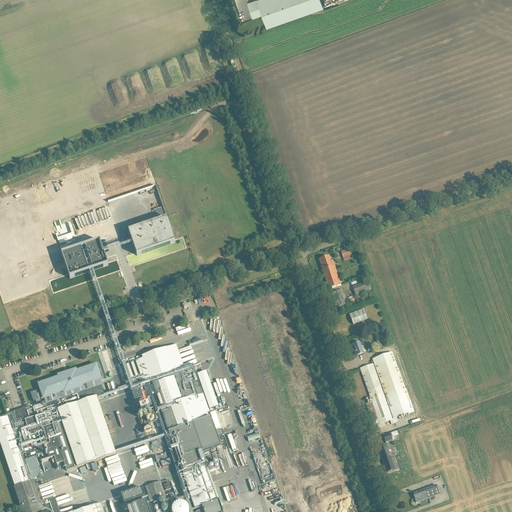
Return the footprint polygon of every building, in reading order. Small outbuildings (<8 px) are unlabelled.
[(254,0),(247,3),(253,18),(262,15),(267,28),(323,8),(320,0),(254,0)] [(163,208),(154,211),(156,216),(165,213),(163,208)] [(167,219),(129,232),(132,242),(136,254),(137,256),(175,243),(175,241),(167,219)] [(419,234),(391,243),(396,244),(397,249),(398,244),(403,245),(404,249),(406,249),(404,248),(406,239),(407,245),(408,245),(409,241),(410,244),(414,242),(415,243),(415,241),(420,241),(420,239),(419,234)] [(93,271),(108,266),(108,263),(104,252),(100,241),(62,254),(69,275),(70,279),(90,272),(91,271),(93,271)] [(343,258),(350,256),(348,250),(341,252),(343,258)] [(331,261),(329,257),(319,260),(329,289),(341,285),(333,261),(331,261)] [(368,281),(353,287),(356,295),(371,290),(368,281)] [(342,290),(331,294),(336,308),(347,304),(342,290)] [(367,320),(364,309),(349,315),(353,325),(367,320)] [(133,334),(119,338),(121,343),(135,339),(133,334)] [(385,335),(378,338),(379,341),(381,347),(388,345),(385,335)] [(191,345),(204,341),(202,336),(190,340),(191,345)] [(256,511),(309,511),(248,337),(201,354),(256,511)] [(356,356),(361,354),(367,352),(363,342),(359,343),(359,342),(352,345),(354,349),(356,355),(356,356)] [(193,365),(184,369),(176,345),(142,357),(143,359),(135,362),(148,397),(155,395),(172,441),(188,489),(195,508),(202,506),(219,500),(202,453),(212,449),(209,440),(214,438),(212,433),(207,435),(202,421),(212,418),(205,399),(206,399),(210,410),(218,407),(206,372),(196,375),(193,365)] [(392,419),(385,399),(387,399),(394,418),(414,411),(406,390),(405,390),(398,369),(393,354),(371,362),(372,365),(361,370),(372,402),(366,404),(373,425),(384,422),(392,419)] [(123,366),(128,382),(140,378),(135,362),(123,366)] [(7,418),(0,419),(0,442),(7,463),(11,476),(15,487),(13,488),(20,507),(21,511),(45,511),(46,511),(45,511),(103,511),(103,509),(93,511),(92,507),(82,510),(77,511),(59,511),(55,498),(44,502),(36,481),(32,482),(32,481),(24,459),(35,456),(36,455),(47,452),(49,458),(55,456),(57,464),(64,462),(65,468),(64,468),(65,472),(116,455),(97,398),(97,397),(104,394),(102,386),(101,382),(101,381),(102,380),(103,379),(101,373),(100,373),(99,371),(101,371),(99,365),(97,365),(77,371),(76,370),(67,373),(57,376),(58,378),(36,385),(39,392),(40,391),(41,393),(39,394),(41,400),(43,400),(44,400),(45,402),(35,405),(6,415),(7,418)] [(135,401),(144,399),(141,390),(132,392),(135,401)] [(38,391),(37,392),(36,391),(31,393),(34,402),(36,402),(37,404),(41,402),(39,394),(41,393),(40,391),(39,392),(38,391)] [(392,440),(390,433),(384,436),(386,442),(392,440)] [(386,445),(378,448),(387,473),(398,469),(394,458),(391,459),(386,445)] [(162,468),(171,465),(169,460),(160,463),(162,468)] [(108,470),(110,476),(120,473),(118,467),(108,470)] [(166,496),(173,493),(168,480),(161,483),(161,482),(145,488),(151,502),(166,496)] [(413,494),(416,503),(440,494),(436,485),(413,494)] [(142,488),(121,496),(124,504),(145,497),(142,488)] [(222,511),(219,500),(202,506),(204,511),(222,511)] [(127,511),(150,511),(146,501),(126,508),(127,511)]
